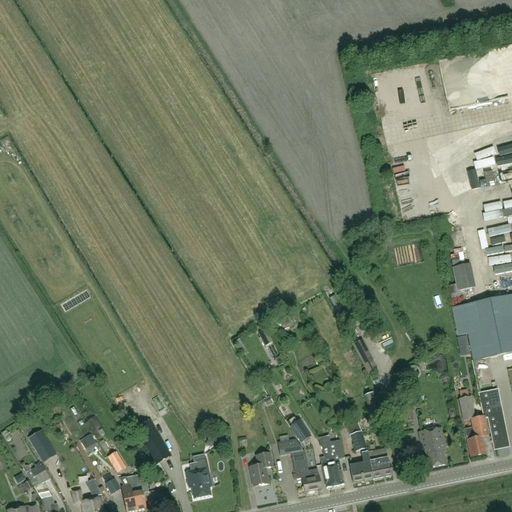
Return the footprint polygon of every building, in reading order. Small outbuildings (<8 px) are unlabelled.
[(407,82),(405,70),(383,72),(385,84),(407,82)] [(504,127),(511,126),(511,114),(503,116),(504,127)] [(499,118),(489,119),(490,129),(499,129),(499,118)] [(460,126),(461,133),(472,131),(471,124),(460,126)] [(436,146),(451,143),(449,129),(434,131),(436,146)] [(452,193),(456,201),(468,196),(464,188),(452,193)] [(459,290),(474,289),(472,261),(466,261),(465,253),(456,254),(459,290)] [(458,336),(467,334),(473,362),(511,353),(511,295),(452,308),(458,336)] [(266,348),(273,343),(266,330),(259,335),(266,348)] [(378,371),(361,339),(352,344),(369,376),(378,371)] [(483,417),(483,419),(485,419),(484,417),(487,416),(494,449),(498,448),(497,446),(509,444),(497,390),(478,394),(483,417)] [(374,394),(365,397),(373,421),(382,418),(374,394)] [(262,400),(266,407),(272,404),(269,397),(262,400)] [(470,458),(486,455),(482,438),(489,437),(485,419),(483,419),(483,417),(475,419),(470,397),(458,399),(463,422),(471,421),(472,429),(464,430),(470,458)] [(414,421),(410,404),(400,406),(403,423),(414,421)] [(292,426),(290,428),(301,444),(311,437),(300,421),(298,423),(295,418),(289,422),(292,426)] [(136,430),(140,436),(156,464),(170,456),(150,422),(136,430)] [(356,453),(366,449),(358,424),(347,428),(349,436),(350,435),(356,453)] [(418,433),(422,450),(424,450),(428,469),(446,466),(443,451),(445,451),(441,429),(418,433)] [(41,430),(28,438),(39,455),(52,447),(41,430)] [(304,452),(303,452),(294,440),(278,443),(280,456),(291,454),(296,480),(301,479),(304,493),(321,490),(317,469),(308,471),(304,452)] [(100,446),(117,473),(125,468),(109,441),(100,446)] [(332,462),(333,466),(335,478),(334,479),(336,486),(344,484),(338,460),(344,459),(340,441),(326,444),(331,458),(332,463),(332,462)] [(335,478),(333,466),(332,462),(332,463),(331,458),(326,444),(321,445),(326,464),(321,465),(326,488),(336,486),(334,479),(335,478)] [(258,466),(249,467),(253,487),(269,484),(266,468),(273,467),(270,453),(256,456),(258,466)] [(353,484),(373,480),(369,463),(367,453),(361,455),(363,464),(350,467),(353,484)] [(373,480),(392,476),(390,465),(389,465),(388,459),(374,461),(372,453),(367,453),(369,463),(373,480)] [(31,471),(39,485),(50,478),(41,465),(31,471)] [(191,488),(194,500),(211,496),(209,488),(211,487),(208,468),(186,473),(189,489),(191,488)] [(126,478),(130,485),(133,496),(134,501),(135,501),(138,511),(146,509),(142,493),(146,492),(143,482),(137,483),(136,476),(126,478)] [(121,487),(126,511),(134,511),(138,511),(135,501),(134,501),(133,496),(130,485),(126,478),(125,477),(118,478),(121,487)] [(114,480),(105,485),(111,495),(120,490),(114,480)] [(172,484),(168,487),(171,493),(176,490),(172,484)] [(83,502),(80,490),(72,492),(75,506),(82,504),(83,511),(102,511),(99,498),(83,502)] [(52,497),(43,499),(45,511),(58,511),(57,504),(54,505),(52,497)]
